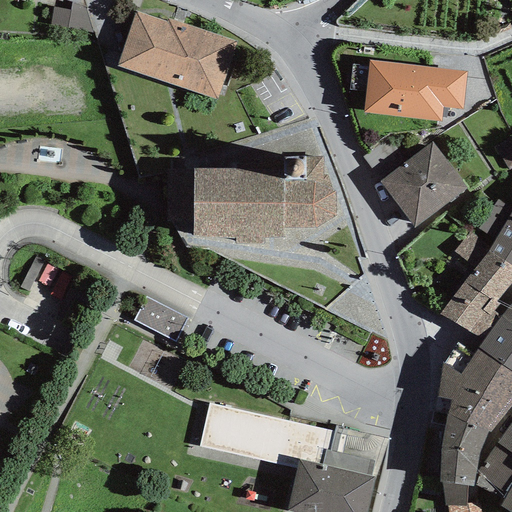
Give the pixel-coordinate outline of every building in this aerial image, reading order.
[(70,10),(53,7),(50,25),(93,33),(85,7),(72,1),(70,10)] [(117,66),(217,100),(237,42),(168,19),(167,22),(136,12),(117,66)] [(369,61),(363,113),(442,122),(443,107),(462,109),(466,71),(369,61)] [(389,139),(362,157),(379,181),(405,163),(389,139)] [(468,189),(431,142),(405,163),(379,181),(415,229),(468,189)] [(193,222),(192,238),(235,238),(235,244),(263,244),(263,238),(285,238),(285,229),(316,229),(336,217),(336,192),(332,191),(323,174),(323,157),(283,157),(283,171),(235,169),(193,169),(193,222)] [(193,222),(193,169),(170,169),(170,222),(193,222)] [(511,207),(498,198),(478,228),(495,240),(488,251),(511,266),(511,207)] [(511,266),(488,251),(495,240),(478,228),(454,252),(476,267),(439,315),(479,337),(503,306),(496,301),(511,281),(511,266)] [(187,318),(145,297),(134,320),(176,341),(187,318)] [(511,303),(501,317),(511,325),(511,303)] [(511,403),(511,373),(476,350),(474,354),(458,342),(442,364),(437,397),(452,401),(447,414),(488,431),(491,432),(511,403)] [(331,431),(208,404),(199,447),(296,469),(287,511),(289,511),(367,511),(375,477),(370,476),(374,461),(326,450),(331,431)] [(479,456),(488,431),(447,414),(440,450),(439,483),(442,483),(445,506),(448,506),(466,506),(466,503),(467,486),(473,486),(479,456)] [(511,423),(497,443),(477,472),(505,497),(511,485),(511,423)] [(511,511),(511,485),(505,497),(499,506),(510,511),(511,511)] [(480,511),(480,503),(466,503),(466,506),(448,506),(448,511),(480,511)]
